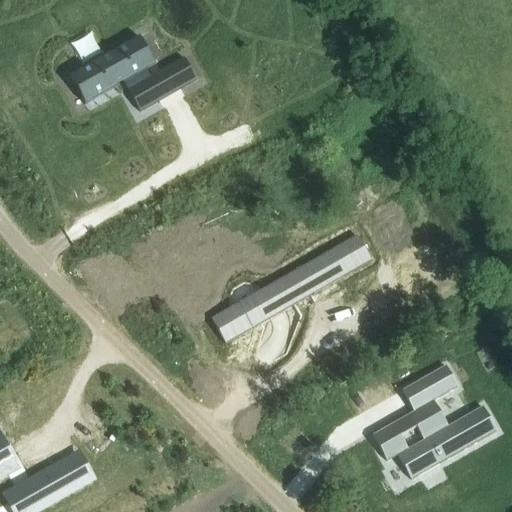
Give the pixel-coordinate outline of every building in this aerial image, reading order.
[(139,39),(69,78),(84,104),(122,83),(139,113),(196,82),(183,60),(150,78),(145,70),(153,65),(139,39)] [(339,248),(208,323),(223,349),(354,274),(339,248)] [(413,414),(370,437),(386,465),(396,459),(410,483),(496,435),(482,410),(448,429),(433,403),(457,389),(445,368),(401,393),(413,414)] [(0,433),(0,483),(21,471),(0,433)] [(80,453),(1,497),(9,511),(47,511),(97,484),(80,453)]
